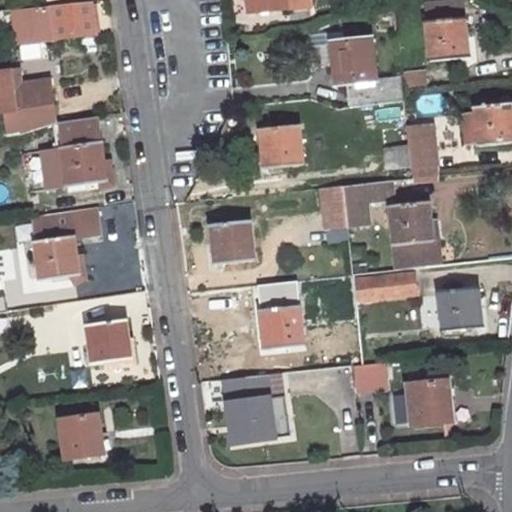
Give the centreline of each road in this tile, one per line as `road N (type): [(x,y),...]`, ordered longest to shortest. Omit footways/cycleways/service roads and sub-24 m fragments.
road 1 (residential): [(128,0),(202,496)]
road 2 (residential): [(202,496),(511,472)]
road 3 (residential): [(202,496),(35,511)]
